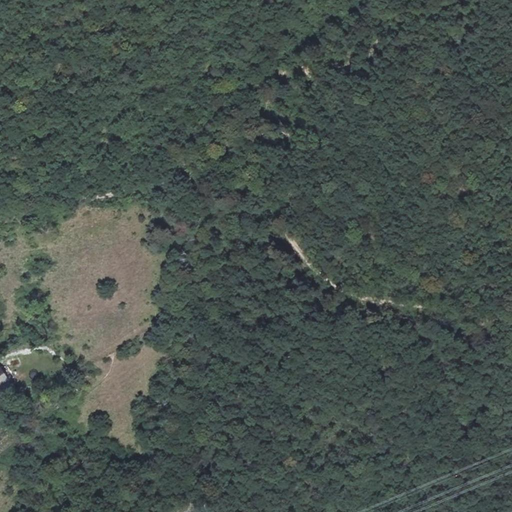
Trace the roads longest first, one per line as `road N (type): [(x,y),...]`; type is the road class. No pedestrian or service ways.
road 1 (track): [(511,318),(362,298),(321,284),(264,179)]
road 2 (track): [(264,179),(174,182),(92,201),(0,200)]
